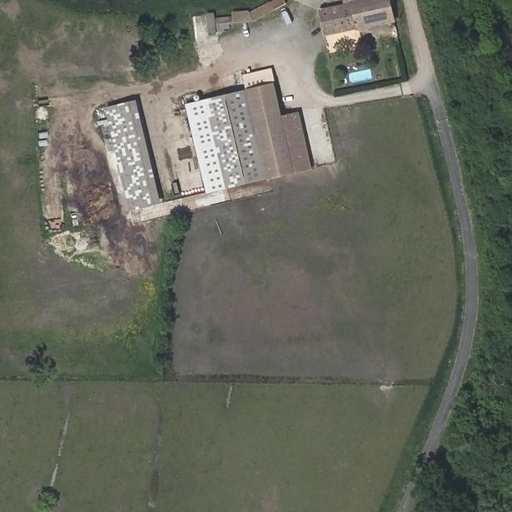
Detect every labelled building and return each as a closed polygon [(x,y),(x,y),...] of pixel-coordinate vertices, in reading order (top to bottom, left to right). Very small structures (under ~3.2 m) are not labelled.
[(272,0),(250,13),(234,16),(237,27),(254,21),(285,3),(282,0),(272,0)] [(321,10),(326,33),(394,18),(389,0),(344,0),(345,5),(321,10)] [(204,33),(215,33),(214,13),(195,14),(197,49),(205,49),(204,33)] [(251,92),(273,87),(269,72),(247,76),(251,92)] [(261,143),(269,177),(291,172),(279,118),(273,87),(251,92),(261,143)] [(261,143),(251,92),(209,101),(227,186),(269,177),(261,143)] [(105,108),(130,211),(162,203),(138,100),(105,108)] [(209,101),(188,105),(206,190),(227,186),(209,101)] [(279,118),(291,172),(308,169),(296,115),(279,118)] [(187,189),(201,186),(197,169),(183,171),(187,189)]
